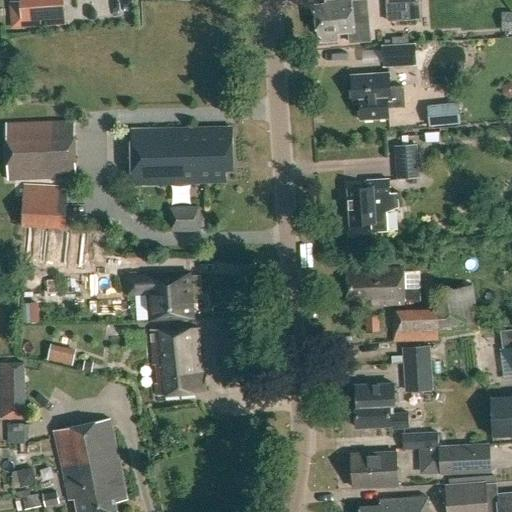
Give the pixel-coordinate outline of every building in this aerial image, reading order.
[(21,0),(24,25),(64,22),(62,0),(21,0)] [(323,4),(315,5),(318,35),(321,35),(322,42),(338,40),(337,33),(349,32),(350,42),(370,41),(366,0),(363,0),(352,1),(351,0),(336,0),(323,1),(323,4)] [(382,44),(384,66),(416,63),(415,42),(382,44)] [(360,102),(361,120),(389,118),(388,107),(405,106),(403,86),(391,87),(390,73),(352,76),(354,103),(360,102)] [(429,108),(430,123),(459,120),(458,105),(429,108)] [(76,177),(74,121),(6,124),(8,179),(76,177)] [(226,183),(226,164),(233,163),(233,128),(231,128),(231,129),(131,130),(132,184),(226,183)] [(397,144),(399,179),(419,177),(417,143),(397,144)] [(371,223),(371,232),(387,231),(387,213),(399,207),(398,192),(390,192),(390,179),(367,180),(368,187),(348,188),(350,224),(371,223)] [(22,227),(67,229),(69,187),(24,185),(22,227)] [(167,208),(167,231),(200,230),(200,207),(167,208)] [(39,236),(39,237),(27,237),(28,275),(100,273),(99,235),(39,236)] [(403,268),(346,270),(347,299),(372,298),(372,306),(404,305),(404,302),(421,302),(421,274),(404,274),(403,268)] [(193,318),(190,270),(148,273),(148,276),(132,277),(133,290),(149,289),(150,319),(193,318)] [(434,291),(437,308),(392,310),(393,341),(439,340),(439,335),(480,328),(473,284),(434,291)] [(382,333),(381,317),(368,318),(368,334),(382,333)] [(203,372),(199,327),(151,330),(157,395),(205,392),(203,372)] [(222,329),(227,390),(254,388),(250,327),(222,329)] [(511,328),(500,330),(503,348),(511,346),(511,328)] [(401,348),(404,392),(431,390),(427,346),(401,348)] [(0,418),(25,418),(24,362),(0,362),(0,418)] [(355,403),(357,427),(391,425),(391,428),(409,427),(408,412),(390,413),(389,403),(395,402),(393,383),(357,385),(358,403),(355,403)] [(511,396),(491,397),(493,436),(511,435),(511,396)] [(76,499),(79,511),(116,511),(118,511),(116,503),(128,500),(111,419),(55,430),(70,500),(76,499)] [(403,434),(403,448),(439,447),(439,432),(403,434)] [(442,444),(443,462),(443,473),(495,471),(494,442),(442,444)] [(397,484),(395,453),(353,455),(355,486),(397,484)] [(44,495),(46,506),(60,502),(58,492),(44,495)] [(453,495),(454,511),(494,511),(493,493),(453,495)] [(511,511),(511,493),(498,495),(499,511),(511,511)] [(429,511),(428,496),(380,499),(381,505),(360,506),(360,511),(429,511)]
